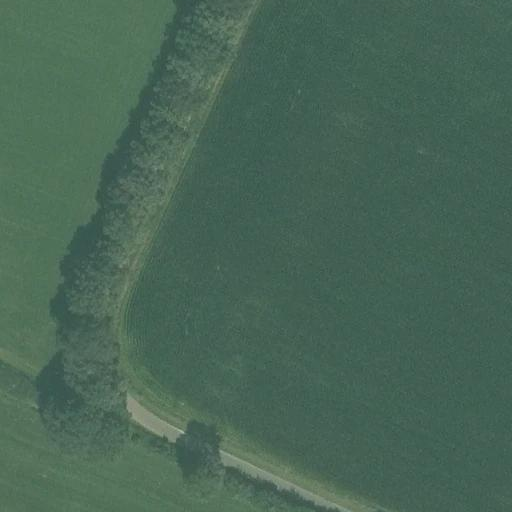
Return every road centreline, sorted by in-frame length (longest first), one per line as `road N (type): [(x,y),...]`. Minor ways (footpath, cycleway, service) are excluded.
road 1 (unclassified): [(133,407),(110,381),(108,292),(242,0)]
road 2 (unclassified): [(360,511),(133,407)]
road 3 (unclassified): [(133,407),(67,400),(0,366)]
